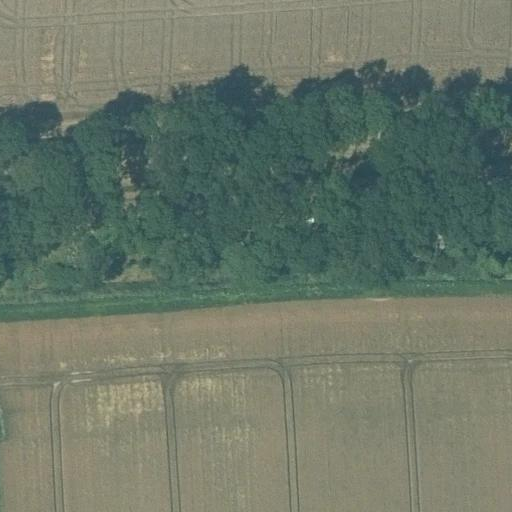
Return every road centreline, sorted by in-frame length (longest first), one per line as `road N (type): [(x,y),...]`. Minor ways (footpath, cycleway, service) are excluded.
road 1 (track): [(0,178),(511,143)]
road 2 (tertiary): [(0,219),(511,189)]
